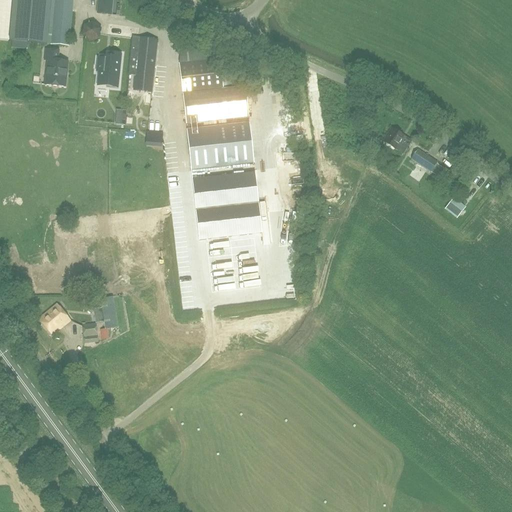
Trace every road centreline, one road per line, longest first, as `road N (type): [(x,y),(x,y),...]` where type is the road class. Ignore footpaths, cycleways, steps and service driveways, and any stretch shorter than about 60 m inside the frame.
road 1 (unclassified): [(511,192),(421,120),(276,50),(242,17)]
road 2 (unclassified): [(159,511),(0,300)]
road 3 (primary): [(117,511),(0,351)]
road 4 (unclassified): [(68,511),(0,411)]
